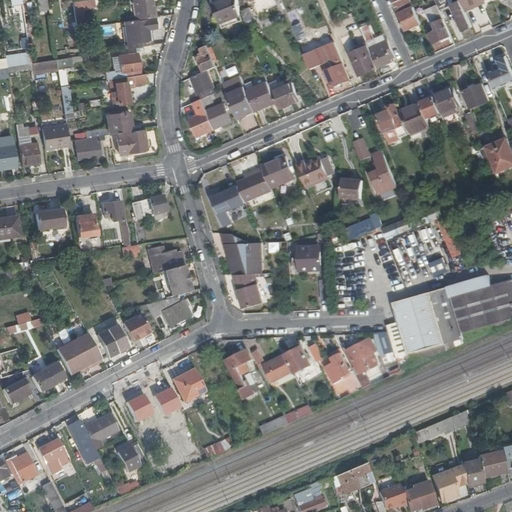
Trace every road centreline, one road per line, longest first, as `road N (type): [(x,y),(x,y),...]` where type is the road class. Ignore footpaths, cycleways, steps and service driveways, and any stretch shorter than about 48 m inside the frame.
road 1 (residential): [(511,28),(178,168)]
road 2 (residential): [(0,441),(223,326)]
road 3 (residential): [(0,195),(178,168)]
road 4 (residential): [(188,0),(166,96),(178,168)]
road 5 (residential): [(178,168),(223,326)]
road 6 (residential): [(223,326),(382,320)]
